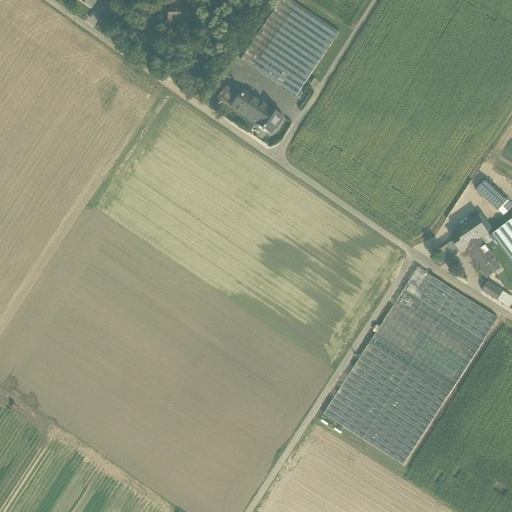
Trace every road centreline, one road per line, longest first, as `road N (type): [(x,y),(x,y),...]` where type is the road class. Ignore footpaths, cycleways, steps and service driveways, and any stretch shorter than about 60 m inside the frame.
road 1 (residential): [(57,0),(281,152),(415,256),(511,315)]
road 2 (track): [(415,256),(252,511)]
road 3 (track): [(378,0),(281,152)]
